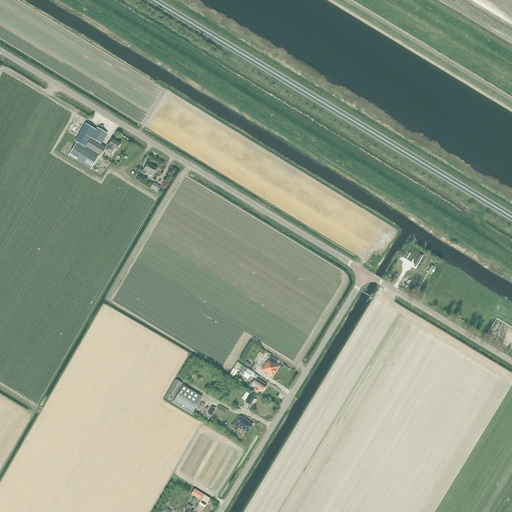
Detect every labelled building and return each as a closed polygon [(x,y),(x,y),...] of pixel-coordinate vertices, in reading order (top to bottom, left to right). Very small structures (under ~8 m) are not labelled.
[(77,142),(68,157),(91,170),(99,156),(100,157),(106,147),(101,144),(107,133),(97,127),(96,129),(86,123),(75,141),(77,142)] [(106,148),(106,150),(111,153),(114,148),(117,150),(120,144),(112,139),(109,145),(109,144),(106,148)] [(151,166),(152,165),(148,162),(142,173),(145,175),(146,172),(153,176),(157,169),(151,166)] [(158,192),(161,187),(154,182),(150,188),(158,192)] [(422,256),(419,254),(413,263),(416,265),(422,256)] [(276,364),(278,361),(271,357),(267,363),(266,362),(261,370),(272,377),(279,367),(276,364)] [(237,362),(233,369),(237,371),(237,372),(239,369),(245,373),(250,376),(252,377),(255,373),(252,371),(248,369),(241,365),(237,362)] [(256,378),(252,384),(256,387),(254,389),(253,391),(257,394),(260,389),(263,391),(267,385),(256,378)] [(171,402),(183,384),(176,379),(165,398),(171,402)] [(177,396),(173,403),(192,415),(202,397),(183,386),(179,392),(178,391),(176,395),(177,396)] [(256,400),(254,399),(256,396),(251,393),(245,403),(250,406),(252,403),(254,404),(256,400)] [(240,417),(235,426),(243,431),(243,430),(248,433),(253,426),(247,423),(248,422),(240,417)] [(204,495),(205,495),(194,489),(191,494),(201,500),(199,504),(205,507),(210,499),(204,495)]
